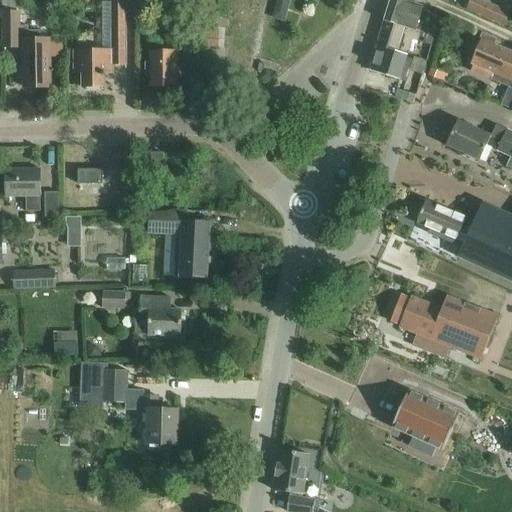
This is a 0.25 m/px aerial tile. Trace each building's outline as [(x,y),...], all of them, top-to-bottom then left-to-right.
[(23,47),(23,51),(23,64),(19,64),(19,78),(24,78),(24,88),(51,87),(50,57),(62,56),(62,40),(50,41),(50,40),(39,40),(39,31),(28,32),(28,27),(20,27),(19,13),(16,13),(16,0),(1,0),(2,17),(3,18),(3,48),(23,47)] [(422,7),(399,0),(390,0),(383,23),(414,32),(414,31),(425,35),(425,36),(433,38),(438,22),(425,17),(423,23),(418,22),(422,7)] [(510,13),(480,0),(470,0),(466,10),(503,27),(510,13)] [(113,64),(126,64),(125,3),(112,3),(112,51),(75,51),(75,73),(83,73),(83,87),(105,87),(104,73),(113,73),(113,64)] [(275,7),(272,19),(285,22),(288,11),(275,7)] [(218,47),(219,24),(185,22),(184,45),(218,47)] [(383,23),(376,47),(405,56),(406,55),(407,55),(412,40),(417,42),(419,37),(424,38),(425,36),(414,32),(383,23)] [(150,87),(177,87),(177,53),(171,53),(171,48),(162,48),(162,25),(150,25),(150,63),(145,63),(145,77),(150,77),(150,87)] [(480,46),(472,65),(493,74),(490,80),(509,88),(510,88),(511,83),(511,54),(493,46),(496,40),(483,34),(478,45),(480,46)] [(430,48),(433,38),(425,36),(422,46),(430,48)] [(376,47),(368,72),(405,83),(412,62),(404,59),(405,56),(376,47)] [(430,69),(428,76),(444,82),(447,76),(430,69)] [(511,89),(509,88),(501,105),(510,109),(509,112),(511,112),(511,89)] [(406,91),(404,100),(412,102),(414,93),(406,91)] [(457,122),(446,147),(479,162),(487,146),(498,151),(497,153),(510,159),(507,167),(511,168),(511,133),(496,126),(491,137),(457,122)] [(164,154),(151,153),(151,165),(163,165),(164,154)] [(25,198),(25,205),(25,212),(39,212),(39,169),(4,169),(4,199),(25,198)] [(77,185),(102,184),(102,169),(77,170),(77,185)] [(44,219),(58,219),(57,193),(44,193),(44,219)] [(454,214),(425,202),(416,224),(429,230),(428,234),(443,240),(453,245),(459,230),(460,230),(464,220),(453,216),(454,214)] [(511,216),(483,203),(457,258),(511,283),(511,216)] [(180,224),(188,224),(188,211),(149,210),(149,235),(180,236),(180,224)] [(81,217),(66,217),(66,224),(68,228),(81,228),(81,217)] [(174,262),(174,277),(206,278),(209,224),(188,224),(180,224),(179,262),(174,262)] [(56,289),(55,270),(13,272),(14,291),(56,289)] [(101,309),(124,309),(124,294),(102,293),(101,309)] [(403,294),(391,322),(399,325),(397,328),(479,362),(497,318),(446,296),(440,309),(422,302),(409,297),(403,294)] [(140,309),(135,309),(135,335),(180,336),(181,311),(170,311),(170,297),(140,296),(140,309)] [(77,356),(77,332),(53,332),(54,357),(77,356)] [(94,345),(87,345),(88,357),(101,357),(101,351),(94,345)] [(81,393),(80,407),(101,408),(102,403),(127,404),(127,389),(128,371),(121,371),(119,371),(105,370),(103,371),(103,363),(82,362),(81,393)] [(127,404),(127,409),(141,410),(146,410),(145,443),(177,444),(178,410),(157,410),(158,396),(142,396),(142,389),(127,389),(127,404)] [(392,427),(414,437),(410,447),(431,456),(435,447),(442,451),(459,414),(408,391),(392,427)] [(275,477),(273,491),(289,493),(285,511),(312,511),(314,501),(301,499),(308,455),(279,451),(277,465),(276,465),(274,476),(275,477)]
